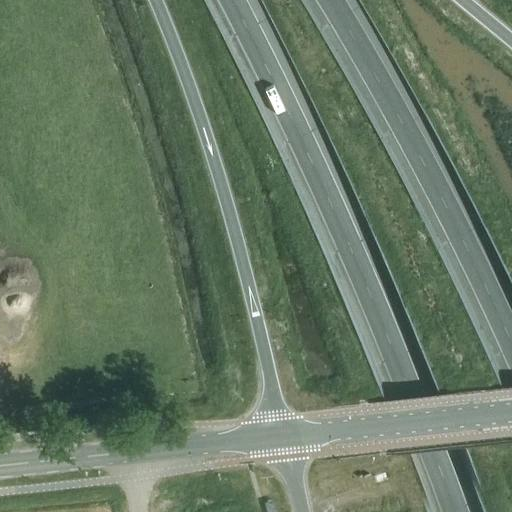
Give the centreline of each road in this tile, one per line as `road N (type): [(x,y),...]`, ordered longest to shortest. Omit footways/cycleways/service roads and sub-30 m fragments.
road 1 (trunk): [(232,0),(309,159),(451,511)]
road 2 (trunk): [(154,0),(227,201),(283,437)]
road 3 (trunk): [(511,339),(328,0)]
road 4 (primary): [(0,465),(283,437)]
road 5 (primary): [(283,437),(511,413)]
